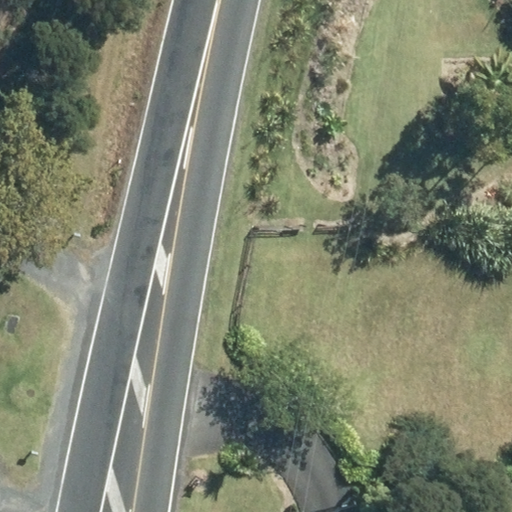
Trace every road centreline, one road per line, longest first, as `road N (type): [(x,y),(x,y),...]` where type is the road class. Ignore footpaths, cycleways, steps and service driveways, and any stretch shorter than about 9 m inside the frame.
road 1 (tertiary): [(221,0),(117,511)]
road 2 (unknown): [(166,265),(0,241)]
